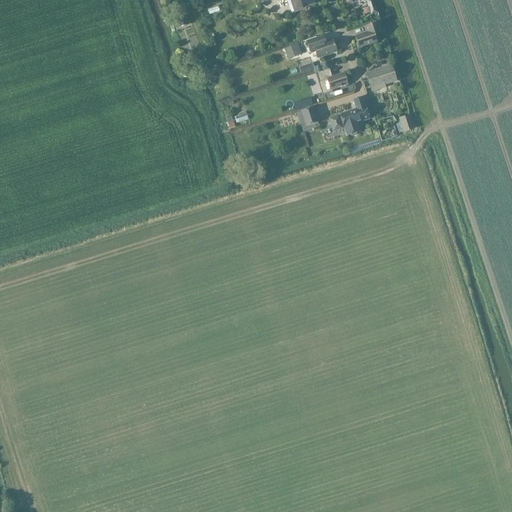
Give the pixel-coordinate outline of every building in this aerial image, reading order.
[(290,0),(294,12),(304,9),(304,8),(319,2),(318,0),(290,0)] [(184,13),(177,16),(180,24),(187,22),(184,13)] [(372,30),(379,28),(377,23),(365,26),(367,32),(355,36),(359,48),(376,42),(372,30)] [(320,44),(317,37),(306,41),(310,54),(315,52),(317,58),(336,52),(332,40),(320,44)] [(296,44),(284,49),(286,55),(299,51),(296,44)] [(383,84),(395,80),(391,67),(367,75),(372,90),(384,86),(383,84)] [(330,90),(347,85),(344,73),(332,77),(329,68),(315,73),(315,74),(316,74),(317,79),(318,78),(319,81),(318,82),(322,92),(321,92),(322,96),(329,93),(329,92),(331,92),(330,90)] [(313,107),(311,98),(293,103),(296,112),(312,108),(313,107)] [(338,115),(329,118),(333,131),(342,128),(341,126),(343,125),(347,135),(350,134),(351,136),(356,134),(356,132),(359,131),(356,123),(369,119),(362,98),(353,100),(356,109),(340,114),(341,117),(339,118),(338,115)] [(300,112),(305,126),(317,122),(312,108),(300,112)] [(403,133),(413,129),(409,115),(398,119),(403,133)]
